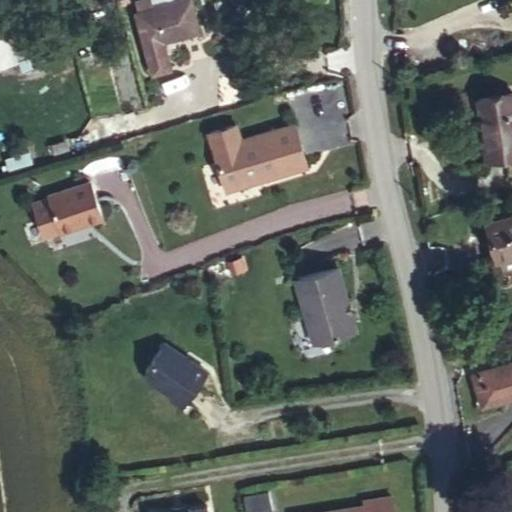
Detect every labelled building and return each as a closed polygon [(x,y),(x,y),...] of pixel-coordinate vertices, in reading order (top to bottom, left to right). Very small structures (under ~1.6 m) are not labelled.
[(154,0),(157,10),(173,6),(171,0),(154,0)] [(157,10),(155,10),(163,42),(181,37),(221,27),(213,0),(196,0),(173,6),(157,10)] [(9,36),(0,38),(0,66),(18,61),(9,36)] [(181,37),(163,42),(170,71),(188,66),(181,37)] [(481,165),(511,163),(511,103),(478,104),(481,165)] [(2,147),(10,169),(32,162),(24,139),(2,147)] [(223,203),(270,190),(268,182),(304,173),(295,139),(239,153),(235,139),(206,146),(223,203)] [(268,182),(270,190),(306,180),(304,173),(268,182)] [(87,197),(44,212),(56,249),(100,235),(87,197)] [(511,228),(483,234),(491,272),(511,267),(511,228)] [(337,271),(295,283),(313,346),(355,334),(337,271)] [(205,374),(156,351),(139,386),(174,403),(172,408),(186,414),(205,374)] [(511,375),(470,385),(479,419),(511,410),(511,375)] [(245,494),(247,511),(250,511),(272,508),(269,490),(245,494)] [(361,508),(338,511),(391,511),(389,498),(360,502),(361,508)]
